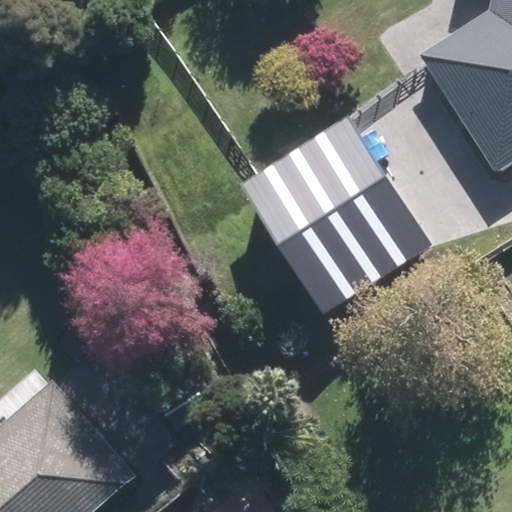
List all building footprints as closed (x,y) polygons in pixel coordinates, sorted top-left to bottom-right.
[(511,0),(503,0),(500,13),(429,59),(507,177),(511,173),(511,0)] [(230,119),(256,102),(214,42),(188,59),(230,119)] [(352,127),(241,197),(324,327),(435,256),(352,127)] [(34,275),(47,293),(65,282),(52,262),(34,275)] [(0,511),(108,511),(146,480),(63,384),(0,438),(0,511)] [(160,420),(139,437),(161,461),(181,442),(160,420)]
